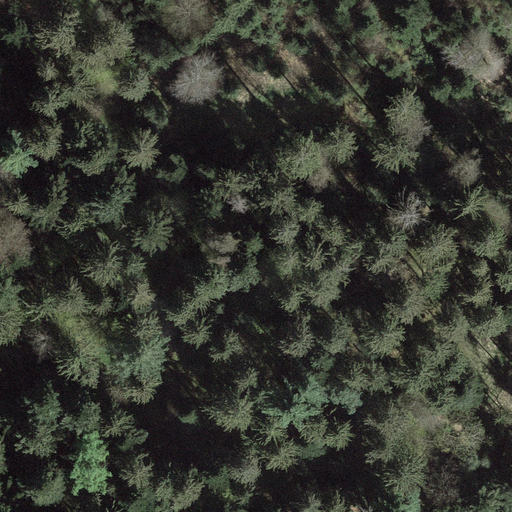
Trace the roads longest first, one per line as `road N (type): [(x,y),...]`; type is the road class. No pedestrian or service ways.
road 1 (track): [(0,193),(54,365),(83,511)]
road 2 (track): [(0,173),(145,86),(231,0)]
road 3 (track): [(400,511),(511,348)]
